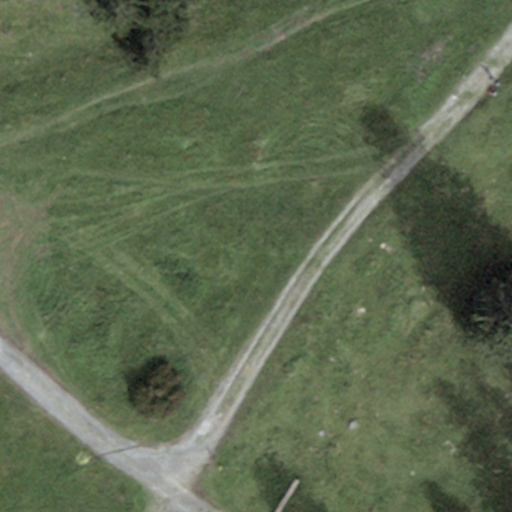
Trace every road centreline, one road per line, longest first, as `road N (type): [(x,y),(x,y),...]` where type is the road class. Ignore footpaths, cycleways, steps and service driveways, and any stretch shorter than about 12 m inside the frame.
road 1 (track): [(173,496),(267,341),(356,220),(464,115),(511,45)]
road 2 (track): [(0,352),(173,496)]
